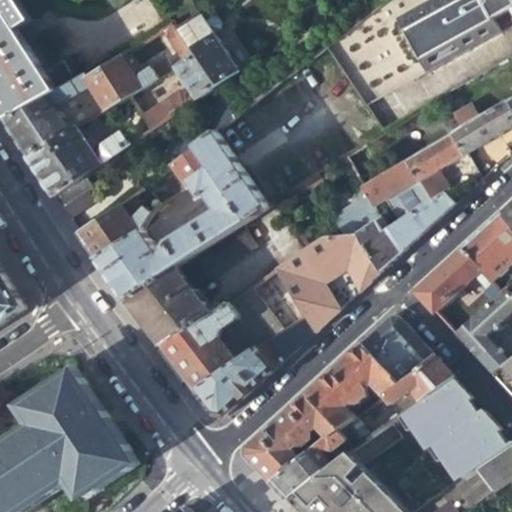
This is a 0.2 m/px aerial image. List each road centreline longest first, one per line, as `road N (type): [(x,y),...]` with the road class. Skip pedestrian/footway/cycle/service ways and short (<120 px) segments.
road 1 (residential): [(390,291),(203,465)]
road 2 (residential): [(203,465),(76,303)]
road 3 (residential): [(511,421),(390,291)]
road 4 (residential): [(511,177),(390,291)]
road 5 (residential): [(76,303),(0,182)]
